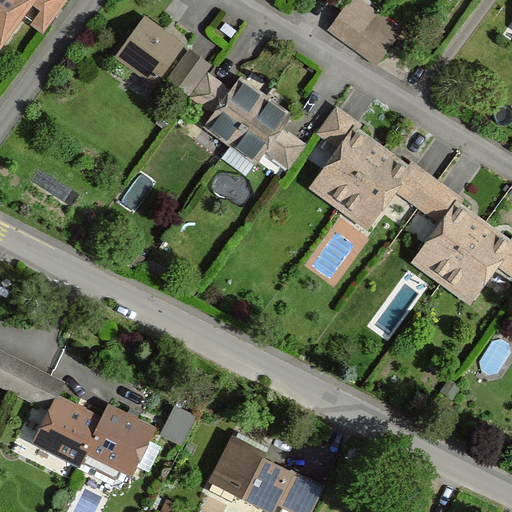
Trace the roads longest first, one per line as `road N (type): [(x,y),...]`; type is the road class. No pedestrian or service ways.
road 1 (unclassified): [(511,490),(0,236)]
road 2 (residential): [(511,167),(232,0)]
road 3 (residential): [(94,0),(0,128)]
